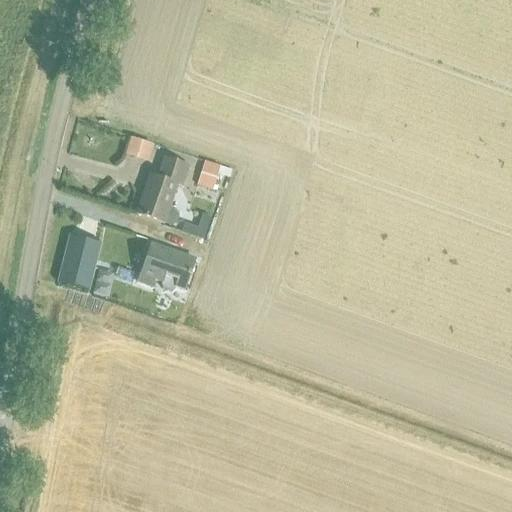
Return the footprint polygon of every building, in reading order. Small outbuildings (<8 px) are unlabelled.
[(133,136),(128,154),(154,161),(159,142),(133,136)] [(145,190),(136,216),(163,225),(164,224),(172,227),(176,225),(178,218),(176,213),(169,210),(177,187),(181,188),(189,167),(164,159),(157,178),(153,177),(149,191),(145,190)] [(219,167),(203,162),(196,186),(211,190),(219,167)] [(69,237),(60,284),(92,290),(101,243),(69,237)] [(143,263),(136,283),(151,289),(154,281),(161,283),(159,287),(160,289),(167,292),(170,291),(171,287),(173,288),(181,291),(186,278),(192,260),(149,245),(143,263)] [(118,278),(136,282),(139,269),(121,265),(118,278)]
